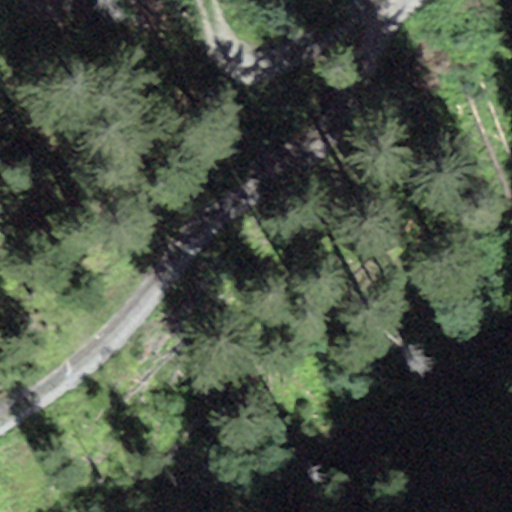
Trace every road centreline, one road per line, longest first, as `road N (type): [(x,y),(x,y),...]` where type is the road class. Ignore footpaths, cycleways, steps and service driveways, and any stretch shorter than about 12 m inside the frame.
road 1 (track): [(495,0),(264,172),(103,340),(0,417)]
road 2 (track): [(224,0),(234,17),(237,101),(264,172)]
